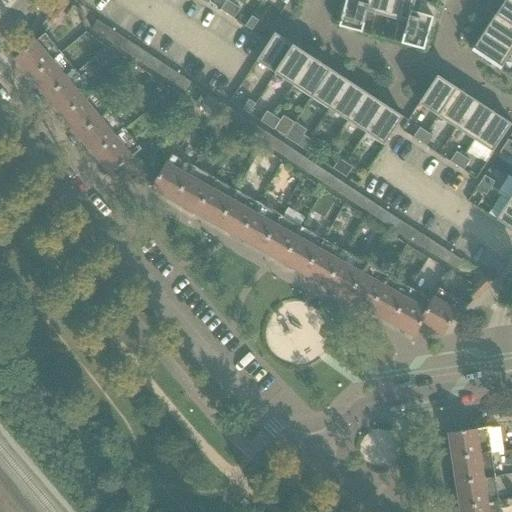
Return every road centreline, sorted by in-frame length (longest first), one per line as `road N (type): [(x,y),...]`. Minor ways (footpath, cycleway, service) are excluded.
road 1 (tertiary): [(308,463),(215,368),(0,101)]
road 2 (residential): [(308,463),(364,404),(505,382)]
